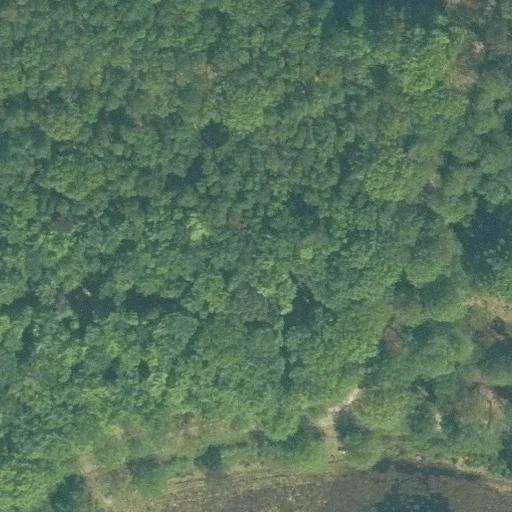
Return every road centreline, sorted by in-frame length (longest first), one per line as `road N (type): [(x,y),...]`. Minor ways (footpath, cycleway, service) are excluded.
road 1 (unclassified): [(511,430),(417,416),(291,414),(173,437),(0,486)]
road 2 (track): [(487,31),(344,412)]
